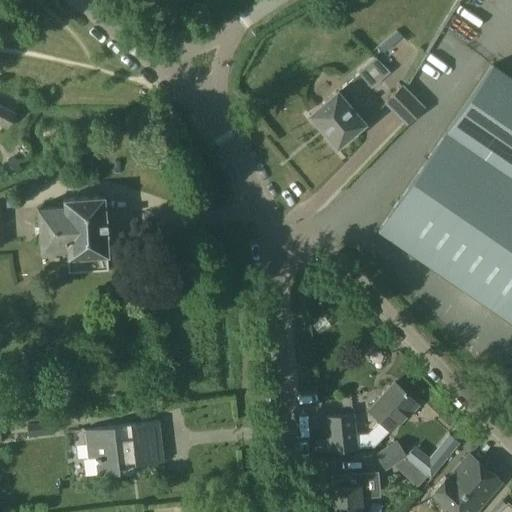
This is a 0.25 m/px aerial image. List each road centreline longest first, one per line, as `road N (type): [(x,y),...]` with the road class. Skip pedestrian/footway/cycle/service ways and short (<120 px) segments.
road 1 (residential): [(511,447),(321,244),(265,237)]
road 2 (residential): [(290,511),(265,237)]
road 3 (residential): [(265,237),(232,145),(215,122)]
